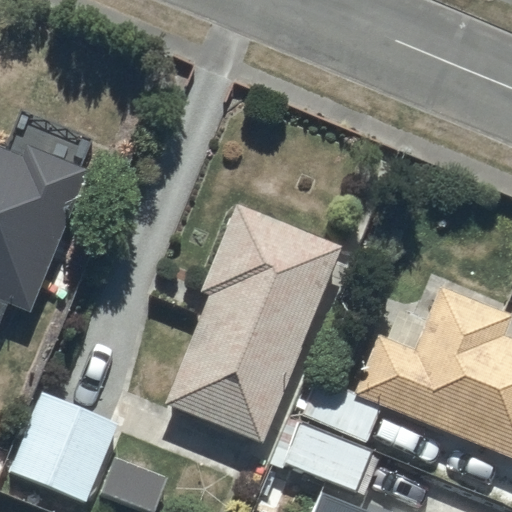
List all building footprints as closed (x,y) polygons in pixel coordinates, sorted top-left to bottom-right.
[(18,145),(0,138),(0,315),(9,293),(31,301),(86,159),(22,135),(18,145)] [(337,236),(233,194),(199,282),(210,286),(166,394),(258,431),(337,236)] [(507,304),(439,279),(412,342),(375,328),(354,384),(316,370),(284,457),(356,484),(371,444),(365,441),(380,401),(511,450),(511,331),(499,326),(507,304)] [(115,415),(39,388),(7,466),(88,491),(115,415)] [(384,508),(317,481),(307,511),(419,511),(388,500),(384,508)]
